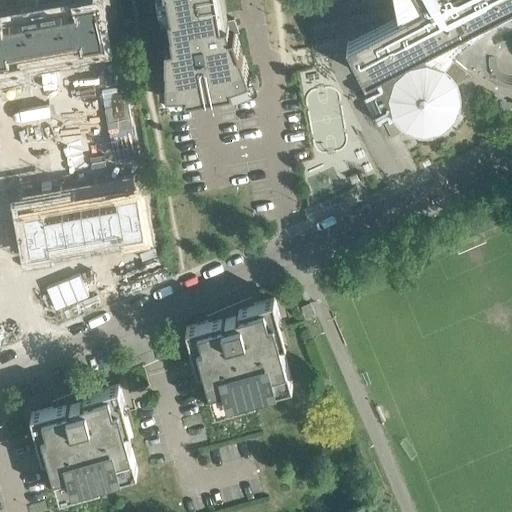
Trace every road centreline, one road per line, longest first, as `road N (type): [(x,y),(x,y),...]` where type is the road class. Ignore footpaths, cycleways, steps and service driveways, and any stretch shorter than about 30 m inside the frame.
road 1 (residential): [(0,375),(297,252)]
road 2 (residential): [(297,252),(250,0)]
road 3 (residential): [(297,252),(511,161)]
